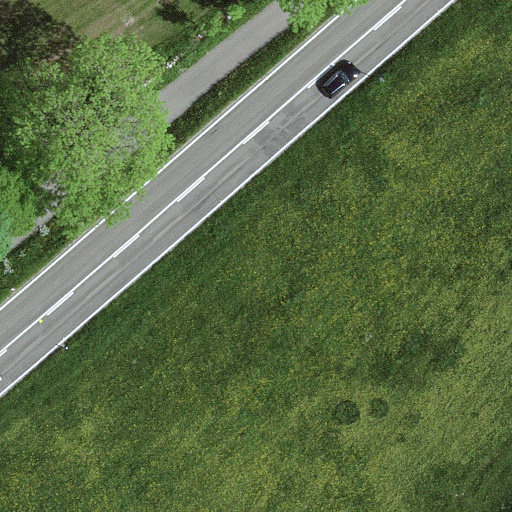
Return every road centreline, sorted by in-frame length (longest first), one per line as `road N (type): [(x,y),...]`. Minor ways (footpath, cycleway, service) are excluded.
road 1 (primary): [(0,353),(405,0)]
road 2 (unclassified): [(286,0),(0,231)]
